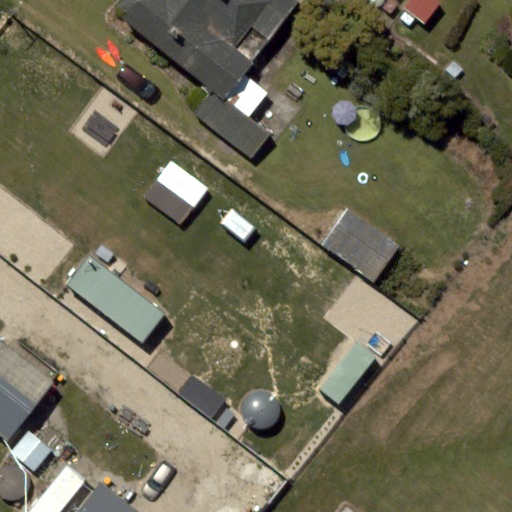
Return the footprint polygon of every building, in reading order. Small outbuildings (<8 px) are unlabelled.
[(295,0),(152,0),(123,40),(227,114),(304,6),(295,0)] [(401,257),(347,208),(316,243),(370,292),(401,257)] [(0,356),(0,447),(5,451),(49,395),(0,356)] [(15,510),(17,511),(71,511),(92,487),(57,459),(15,510)] [(135,511),(97,480),(92,487),(71,511),(135,511)]
